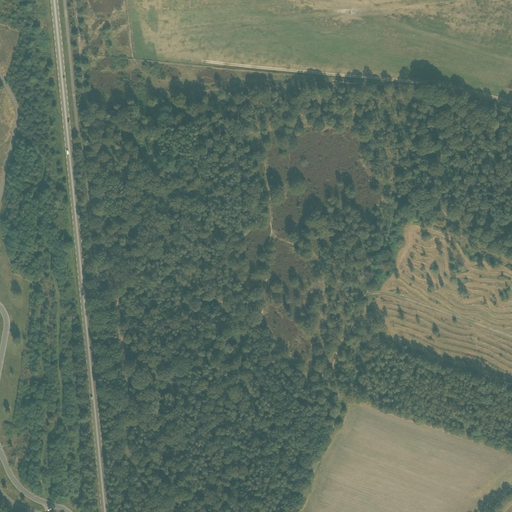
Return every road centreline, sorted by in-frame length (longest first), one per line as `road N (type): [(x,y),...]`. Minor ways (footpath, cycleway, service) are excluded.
road 1 (secondary): [(104,511),(54,0)]
road 2 (track): [(201,61),(402,79),(511,103)]
road 3 (unknown): [(367,296),(395,295),(511,337)]
